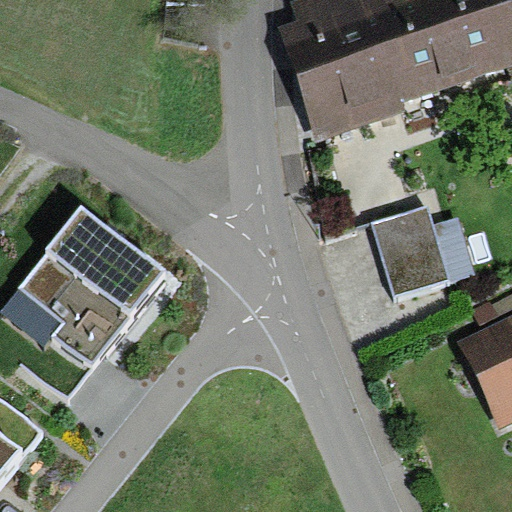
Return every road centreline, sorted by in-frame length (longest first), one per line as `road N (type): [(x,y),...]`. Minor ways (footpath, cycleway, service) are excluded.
road 1 (residential): [(284,299),(213,345),(78,511)]
road 2 (residential): [(265,215),(219,217),(191,206),(0,105)]
road 3 (residential): [(374,511),(284,299)]
road 4 (residential): [(265,215),(251,127),(259,0)]
